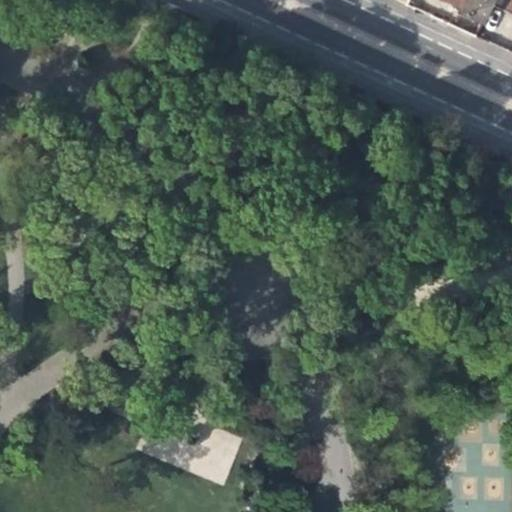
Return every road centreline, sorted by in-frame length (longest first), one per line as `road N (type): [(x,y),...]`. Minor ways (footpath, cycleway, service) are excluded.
road 1 (primary): [(238,0),(511,126)]
road 2 (primary): [(511,90),(314,0)]
